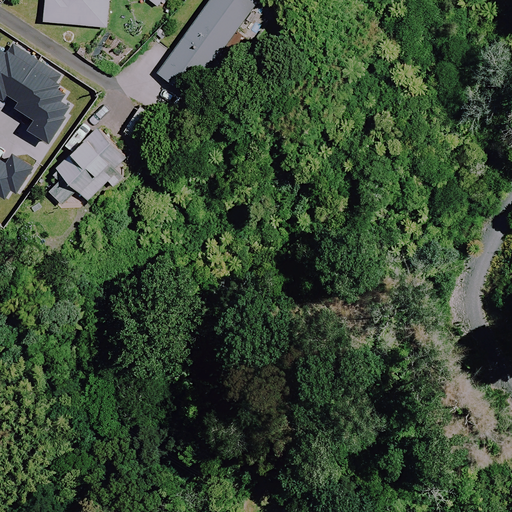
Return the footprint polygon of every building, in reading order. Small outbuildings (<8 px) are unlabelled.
[(110,0),(47,0),(45,23),(108,29),(110,0)] [(259,5),(252,0),(211,0),(158,74),(193,99),(219,63),(217,62),(259,5)] [(0,152),(47,81),(15,60),(0,82),(0,152)] [(168,124),(141,109),(126,135),(153,150),(168,124)] [(123,154),(99,130),(54,176),(60,182),(50,193),(68,211),(123,154)] [(30,191),(0,171),(0,220),(8,226),(30,191)]
